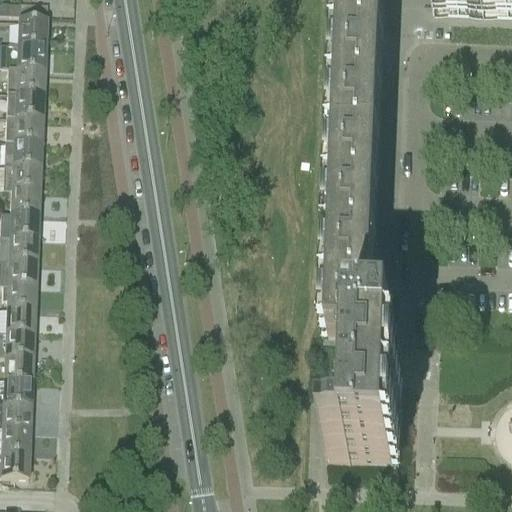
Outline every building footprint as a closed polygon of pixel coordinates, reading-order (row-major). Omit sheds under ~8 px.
[(394,370),(394,354),(395,344),(370,343),(377,157),(383,0),(333,0),(320,341),(351,343),(346,455),(325,454),(324,467),(396,470),(400,370),(394,370)] [(511,0),(432,0),(432,16),(511,19),(511,0)] [(19,23),(45,24),(46,12),(19,11),(19,23)] [(17,29),(16,54),(44,55),(45,30),(17,29)] [(0,52),(0,76),(7,77),(15,78),(43,79),(44,55),(16,54),(0,52)] [(7,77),(6,101),(42,103),(43,79),(15,78),(7,77)] [(6,101),(5,125),(41,127),(42,103),(6,101)] [(5,125),(4,149),(40,151),(41,127),(5,125)] [(4,149),(3,173),(39,175),(40,151),(4,149)] [(2,197),(10,197),(38,199),(39,175),(3,173),(2,197)] [(10,197),(9,221),(37,223),(38,199),(10,197)] [(9,221),(8,245),(36,247),(37,223),(9,221)] [(0,245),(0,269),(36,271),(36,247),(8,245),(0,245)] [(0,269),(0,293),(2,293),(35,295),(36,271),(0,269)] [(6,307),(6,317),(34,318),(35,295),(2,293),(1,307),(6,307)] [(0,317),(0,341),(5,341),(33,342),(34,318),(6,317),(0,317)] [(0,365),(4,365),(32,366),(33,342),(5,341),(0,341),(0,365)] [(4,365),(3,389),(31,390),(32,366),(4,365)] [(0,389),(0,413),(30,414),(31,390),(3,389),(0,389)] [(0,437),(29,438),(30,414),(0,413),(0,437)] [(0,437),(0,461),(28,462),(29,438),(0,437)] [(28,462),(0,461),(0,485),(27,487),(28,462)]
